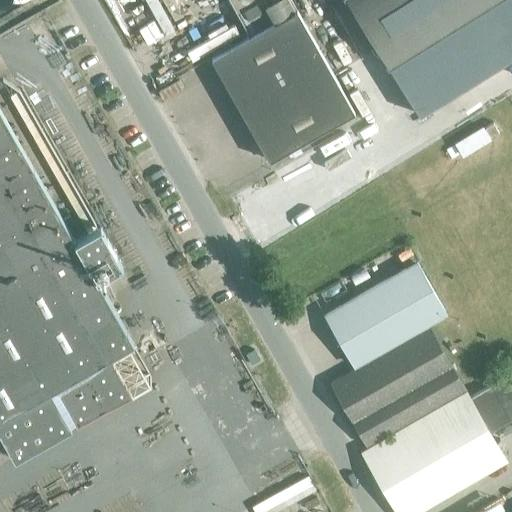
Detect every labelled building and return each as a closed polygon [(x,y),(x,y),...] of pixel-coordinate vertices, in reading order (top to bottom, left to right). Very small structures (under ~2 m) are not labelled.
[(161,0),(173,21),(181,16),(172,0),(161,0)] [(229,0),(249,36),(296,9),(290,0),(229,0)] [(511,0),(347,0),(358,17),(419,114),(511,55),(511,0)] [(296,9),(249,36),(211,58),(268,160),(354,111),(296,9)] [(177,86),(193,77),(188,68),(171,77),(177,86)] [(0,431),(14,457),(71,425),(70,421),(126,389),(107,352),(131,338),(96,277),(121,262),(99,224),(74,239),(0,110),(0,431)] [(354,363),(444,311),(416,261),(326,313),(354,363)] [(330,382),(364,441),(367,445),(463,389),(426,326),(330,382)] [(151,342),(141,345),(147,366),(157,363),(151,342)] [(511,373),(468,399),(465,392),(362,452),(397,511),(417,511),(504,461),(487,432),(511,417),(511,373)] [(272,511),(315,487),(307,474),(253,506),(256,511),(272,511)]
